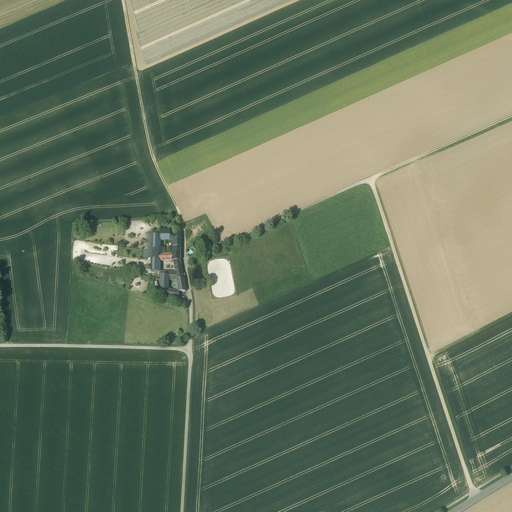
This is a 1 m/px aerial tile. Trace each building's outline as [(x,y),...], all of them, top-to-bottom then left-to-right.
[(160,235),(152,234),(152,251),(160,252),(160,247),(160,241),(160,235)] [(180,235),(170,235),(170,240),(172,240),(172,243),(174,243),(174,251),(180,251),(180,235)] [(160,252),(152,251),(152,252),(151,258),(151,271),(159,272),(160,261),(160,254),(160,252)] [(180,261),(174,261),(177,276),(182,276),(180,261)] [(168,275),(161,275),(160,290),(168,290),(168,288),(169,289),(169,288),(168,288),(168,279),(168,275)] [(183,279),(177,278),(177,279),(178,289),(177,289),(177,292),(173,291),(172,297),(177,299),(179,291),(185,291),(183,279)]
